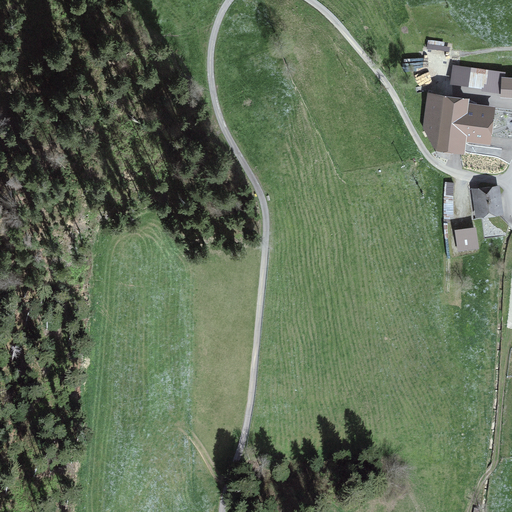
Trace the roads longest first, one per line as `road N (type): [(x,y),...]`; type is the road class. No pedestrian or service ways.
road 1 (track): [(218,511),(247,430),(260,240),(260,206),(219,118),(214,88),(216,24),(228,0)]
road 2 (track): [(301,0),(386,85),(439,167),(478,181),(511,178)]
